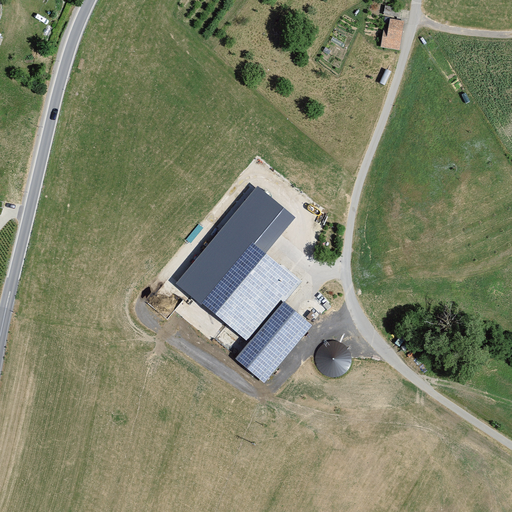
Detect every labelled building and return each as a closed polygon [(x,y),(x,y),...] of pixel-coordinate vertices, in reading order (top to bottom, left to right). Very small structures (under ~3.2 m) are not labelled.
[(380,48),(400,51),(405,21),(390,19),(388,29),(383,29),(380,48)] [(254,246),(264,255),(295,218),(258,187),(178,283),(205,305),(254,246)] [(264,255),(254,246),(205,305),(253,345),(284,304),(301,285),(264,255)] [(311,324),(284,304),(253,345),(239,364),(266,384),(311,324)] [(175,333),(171,345),(183,349),(184,344),(190,346),(193,339),(175,333)] [(319,345),(320,376),(349,375),(348,344),(319,345)]
